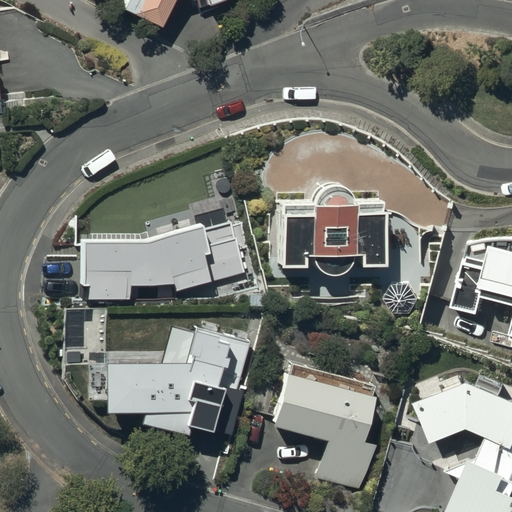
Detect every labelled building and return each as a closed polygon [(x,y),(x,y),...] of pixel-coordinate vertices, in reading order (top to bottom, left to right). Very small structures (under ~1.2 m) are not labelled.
[(123,0),(119,8),(159,27),(172,0),(190,0),(192,3),(194,3),(193,0),(208,0),(208,1),(210,0),(123,0)] [(308,196),(278,196),(278,263),(303,263),(303,248),(311,248),(310,250),(310,252),(310,254),(310,255),(310,257),(311,259),(312,260),(312,262),(313,263),(314,265),(315,266),(316,268),(318,269),(319,270),(321,270),(322,271),(324,272),(326,272),(327,273),(329,273),(331,273),(333,273),(334,272),(336,272),(338,271),(339,271),(341,270),(342,269),(344,268),(345,266),(346,265),(347,264),(348,262),(348,261),(349,259),(350,257),(350,255),(350,254),(350,252),(350,250),(350,248),(357,248),(357,263),(385,262),(382,195),(353,196),(353,188),(350,189),(350,187),(350,186),(349,184),(348,183),(347,182),(346,180),(345,179),(344,178),(343,177),(341,176),(340,176),(339,175),(337,174),(336,174),(334,174),(333,173),(331,173),(330,173),(328,174),(327,174),(325,174),(324,175),(322,175),(321,176),(319,177),(318,178),(317,179),(316,180),(315,181),(314,183),(313,184),(313,185),(312,187),(312,188),(311,190),(308,190),(308,196)] [(511,232),(494,229),(490,251),(468,247),(458,297),(478,301),(480,290),(511,296),(511,300),(505,337),(511,338),(511,232)] [(105,314),(61,313),(62,371),(101,372),(101,403),(139,404),(136,417),(178,427),(181,416),(209,422),(207,431),(228,436),(239,390),(233,389),(244,341),(222,336),(223,332),(212,329),(213,324),(188,318),(183,338),(171,335),(168,352),(105,352),(105,314)] [(278,362),(264,418),(319,432),(307,479),(355,492),(370,437),(356,434),(368,388),(365,387),(367,377),(357,374),(357,376),(284,357),(282,363),(278,362)] [(511,511),(511,385),(469,368),(410,393),(430,440),(467,425),(485,432),(477,453),(471,451),(445,511),(511,511)]
